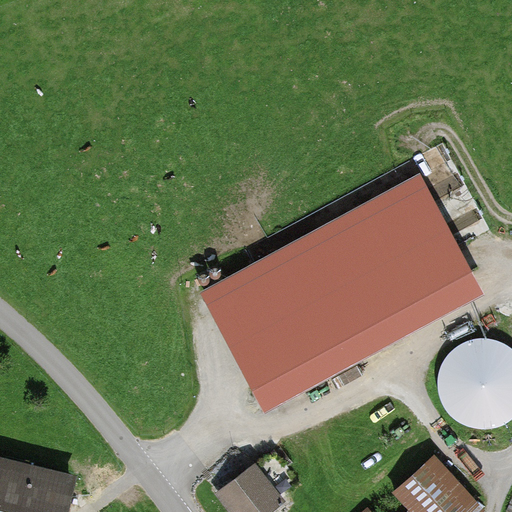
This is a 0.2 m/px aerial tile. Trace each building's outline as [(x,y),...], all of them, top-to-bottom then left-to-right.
[(427,185),(199,286),(256,415),(485,314),(427,185)] [(439,395),(445,408),(455,419),(468,425),(482,427),(496,424),(508,416),(511,411),(511,359),(506,353),(495,346),(483,344),(470,345),(458,350),(449,358),(442,369),(438,381),(439,395)] [(0,455),(0,511),(63,511),(73,472),(0,455)] [(480,511),(432,457),(369,511),(480,511)] [(251,462),(212,495),(225,511),(271,511),(284,501),(251,462)]
